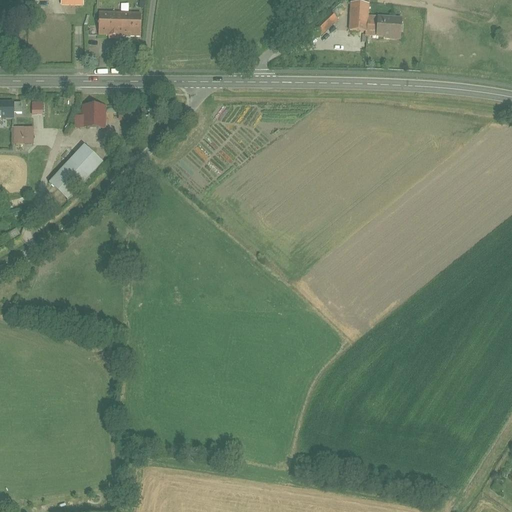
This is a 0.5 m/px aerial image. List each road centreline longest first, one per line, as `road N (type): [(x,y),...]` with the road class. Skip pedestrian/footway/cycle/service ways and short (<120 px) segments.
road 1 (residential): [(207,83),(135,164),(0,273)]
road 2 (secondary): [(236,82),(511,98)]
road 3 (secondary): [(0,82),(207,83)]
